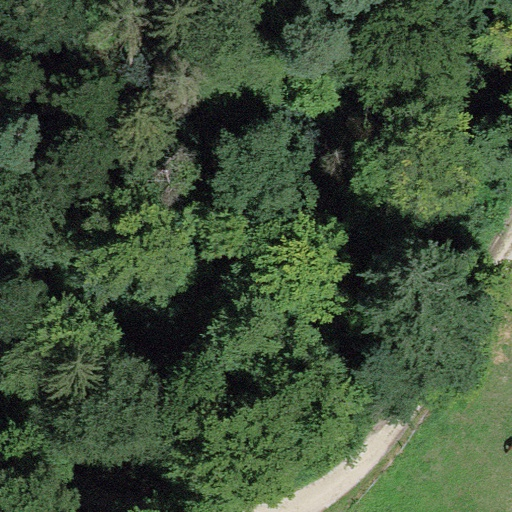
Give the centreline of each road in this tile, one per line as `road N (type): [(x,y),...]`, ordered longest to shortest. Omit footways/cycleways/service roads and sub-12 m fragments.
road 1 (track): [(511,253),(433,383),(335,485),(273,511)]
road 2 (track): [(195,511),(89,485),(0,431)]
